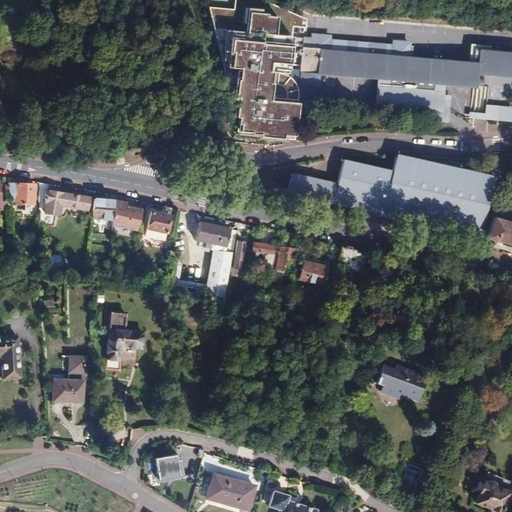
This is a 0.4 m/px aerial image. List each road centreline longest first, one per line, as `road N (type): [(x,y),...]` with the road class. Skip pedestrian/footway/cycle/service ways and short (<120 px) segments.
road 1 (residential): [(143,183),(165,160),(197,149),(272,155),(511,146)]
road 2 (tertiary): [(511,271),(143,183)]
road 3 (residential): [(389,511),(335,480),(177,436),(136,447),(123,487)]
road 4 (tertiary): [(143,183),(0,156)]
road 5 (residential): [(0,472),(36,458),(70,462),(123,487)]
